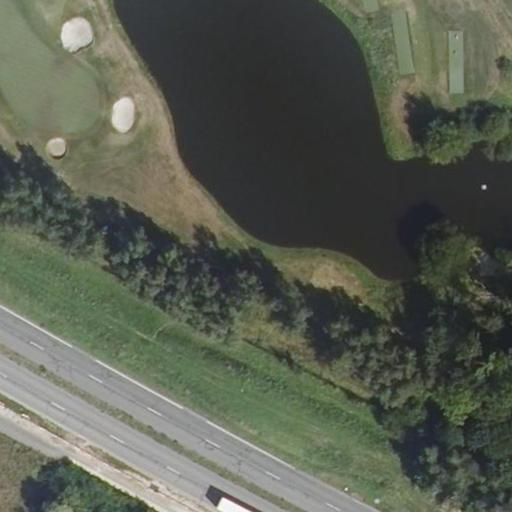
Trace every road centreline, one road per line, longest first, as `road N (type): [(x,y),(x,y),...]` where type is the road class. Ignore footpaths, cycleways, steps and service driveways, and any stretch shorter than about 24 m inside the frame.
road 1 (primary): [(326,511),(0,344)]
road 2 (primary): [(0,382),(249,511)]
